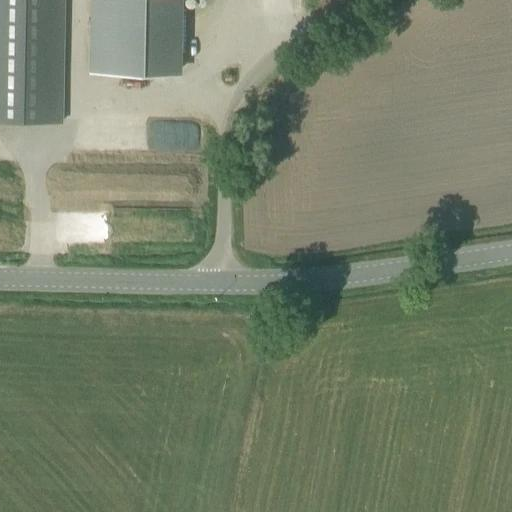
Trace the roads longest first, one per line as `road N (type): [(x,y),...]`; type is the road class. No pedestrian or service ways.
road 1 (unclassified): [(225,284),(224,138),(233,101),(259,68),(382,0)]
road 2 (secondary): [(225,284),(296,282),(511,250)]
road 3 (secondary): [(0,279),(225,284)]
